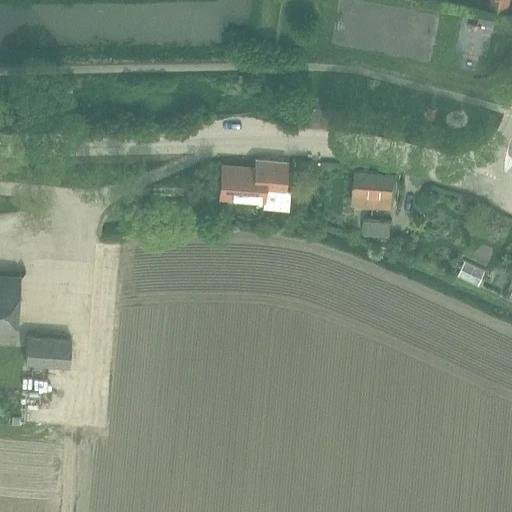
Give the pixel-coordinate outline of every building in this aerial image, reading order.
[(491,0),(490,6),(509,10),(510,0),(491,0)] [(84,79),(73,78),(72,96),(83,97),(84,79)] [(220,194),(264,197),(264,202),(289,204),(290,188),(285,187),(287,162),(258,160),(258,167),(222,164),(220,194)] [(353,201),(394,204),(396,173),(355,169),(353,201)] [(214,205),(215,184),(190,183),(189,203),(214,205)] [(391,236),(392,221),(366,219),(365,235),(391,236)] [(0,344),(16,346),(21,275),(0,273),(0,344)] [(28,334),(26,362),(71,364),(72,337),(28,334)]
